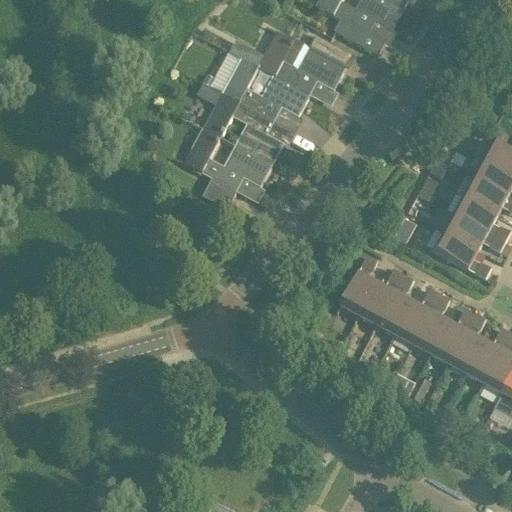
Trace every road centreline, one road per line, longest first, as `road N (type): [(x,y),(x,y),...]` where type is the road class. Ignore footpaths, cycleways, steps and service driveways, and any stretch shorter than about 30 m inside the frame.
road 1 (residential): [(208,327),(483,0)]
road 2 (unclassified): [(379,472),(208,327)]
road 3 (unclassified): [(0,386),(208,327)]
